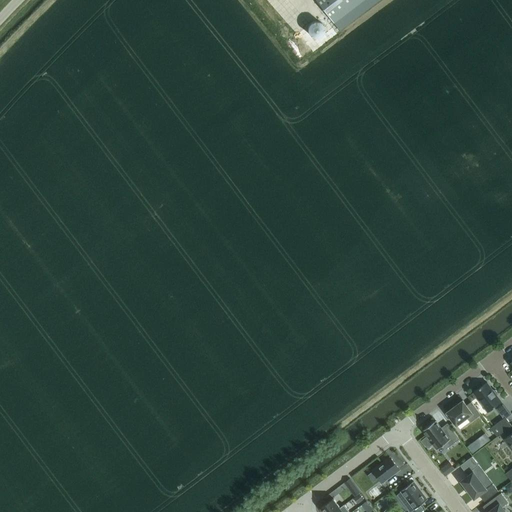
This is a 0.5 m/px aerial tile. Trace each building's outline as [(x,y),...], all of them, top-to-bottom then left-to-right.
[(281,0),(289,9),(300,0),(281,0)] [(315,0),(333,22),(361,0),(315,0)] [(493,390),(487,382),(473,392),(488,412),(502,401),(497,395),(497,394),(498,392),(496,389),(494,389),(493,390)] [(466,405),(463,400),(447,412),(457,425),(467,418),(470,422),(481,414),(471,401),(466,405)] [(497,436),(511,425),(505,417),(491,427),(497,436)] [(443,429),(436,420),(423,430),(437,449),(444,444),(446,448),(459,438),(449,425),(443,429)] [(391,456),(374,469),(383,481),(400,468),(391,456)] [(472,456),(460,465),(467,474),(479,465),(472,456)] [(486,488),(473,471),(461,480),(474,498),(479,494),(484,501),(498,491),(492,483),(486,488)] [(354,485),(350,478),(345,482),(350,488),(354,485)] [(401,491),(398,494),(411,511),(419,511),(424,509),(420,504),(427,499),(413,481),(401,490),(401,491)] [(367,493),(374,502),(387,492),(380,483),(367,493)] [(505,511),(502,506),(508,501),(501,492),(483,506),(487,511),(505,511)] [(334,511),(340,507),(333,498),(320,507),(323,511),(334,511)]
